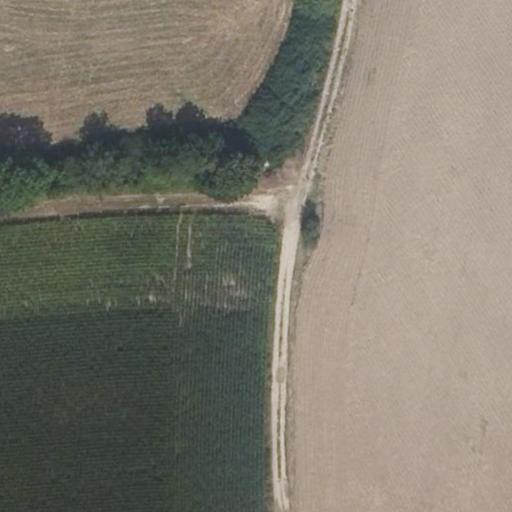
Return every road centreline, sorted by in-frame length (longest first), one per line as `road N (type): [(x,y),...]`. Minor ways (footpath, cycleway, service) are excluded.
road 1 (track): [(298,200),(277,362),(281,511)]
road 2 (track): [(0,218),(298,200)]
road 3 (track): [(298,200),(344,0)]
